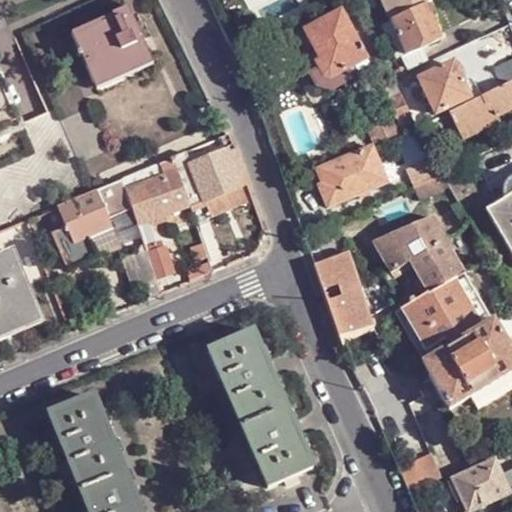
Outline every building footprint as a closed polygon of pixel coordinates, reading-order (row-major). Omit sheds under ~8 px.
[(293,0),(296,0),(298,3),(305,0),(242,0),(249,16),(293,0)] [(379,0),(390,22),(430,4),(427,0),(379,0)] [(430,4),(390,22),(405,55),(417,50),(440,40),(437,34),(442,32),(430,4)] [(73,34),(94,82),(151,56),(128,7),(112,14),(113,16),(73,34)] [(341,10),(303,30),(319,60),(322,66),(329,79),(347,70),(367,60),(341,10)] [(390,22),(381,26),(396,59),(400,58),(405,55),(390,22)] [(423,64),(417,50),(405,55),(400,58),(408,71),(423,64)] [(151,56),(94,82),(98,90),(155,64),(151,56)] [(314,62),(318,69),(322,66),(319,60),(314,62)] [(434,113),(468,98),(452,63),(418,78),(434,113)] [(347,70),(329,79),(322,66),(318,69),(309,74),(316,87),(330,90),(351,79),(347,70)] [(511,109),(511,83),(511,81),(448,113),(463,140),(499,122),(496,117),(511,109)] [(0,132),(16,125),(0,88),(0,132)] [(400,121),(411,116),(402,95),(391,101),(400,121)] [(416,126),(411,116),(400,121),(396,122),(401,133),(416,126)] [(399,134),(393,121),(369,131),(375,145),(399,134)] [(19,132),(16,125),(0,132),(0,143),(6,141),(5,139),(19,132)] [(228,135),(226,135),(218,139),(223,151),(214,154),(209,157),(188,165),(184,153),(171,159),(186,200),(200,194),(203,202),(240,188),(237,182),(234,173),(242,170),(228,135)] [(388,183),(373,148),(319,171),(325,185),(320,187),(330,208),(388,183)] [(463,162),(473,157),(469,151),(459,155),(463,162)] [(412,183),(437,172),(430,157),(405,168),(412,183)] [(137,225),(189,207),(186,200),(171,159),(159,164),(165,177),(125,191),(126,192),(137,225)] [(245,179),(242,170),(234,173),(237,182),(245,179)] [(511,177),(511,178),(507,180),(505,183),(503,187),(503,190),(503,193),(504,197),(505,200),(485,211),(511,256),(511,177)] [(105,201),(126,192),(125,191),(122,180),(57,208),(64,226),(52,231),(69,272),(99,257),(91,238),(112,228),(98,199),(103,196),(105,201)] [(186,200),(189,207),(203,202),(200,194),(186,200)] [(434,217),(375,240),(389,275),(409,264),(427,293),(415,300),(401,308),(395,311),(424,361),(494,321),(434,217)] [(43,269),(25,222),(0,232),(0,340),(6,339),(2,330),(37,316),(21,277),(43,269)] [(142,239),(138,226),(126,232),(131,244),(142,239)] [(121,248),(112,228),(91,238),(99,257),(121,248)] [(134,255),(146,250),(142,239),(131,244),(134,255)] [(147,301),(160,296),(155,283),(158,282),(146,250),(134,255),(121,260),(132,291),(142,288),(147,301)] [(348,251),(313,265),(341,346),(370,330),(348,251)] [(188,283),(213,272),(209,262),(184,273),(188,283)] [(41,324),(37,316),(2,330),(6,339),(20,333),(41,324)] [(511,372),(511,352),(494,321),(424,361),(422,362),(450,410),(511,372)] [(209,349),(269,486),(285,478),(296,474),(313,467),(254,330),(209,349)] [(49,414),(88,511),(140,511),(132,489),(113,443),(94,396),(49,414)] [(495,461),(454,479),(455,481),(449,483),(457,501),(462,499),(467,511),(469,511),(481,507),(497,499),(509,494),(508,492),(511,489),(511,470),(501,475),(495,461)] [(285,478),(288,484),(298,480),(296,474),(285,478)] [(502,511),(503,511),(497,499),(481,507),(483,511),(502,511)]
